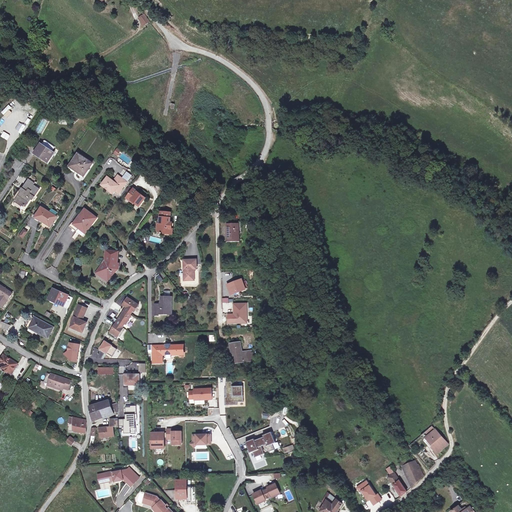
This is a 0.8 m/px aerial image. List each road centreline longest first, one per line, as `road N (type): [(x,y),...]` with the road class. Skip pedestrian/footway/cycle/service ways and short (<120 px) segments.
road 1 (unclassified): [(108,305),(203,221),(227,183),(256,165),(269,136),(257,88),(218,57),(174,39),(142,0)]
road 2 (track): [(256,165),(301,232),(344,354),(428,473)]
road 3 (unclassified): [(42,511),(87,437),(84,375)]
road 4 (track): [(447,427),(450,383),(511,301)]
road 5 (residential): [(224,511),(244,471),(217,417),(190,419)]
